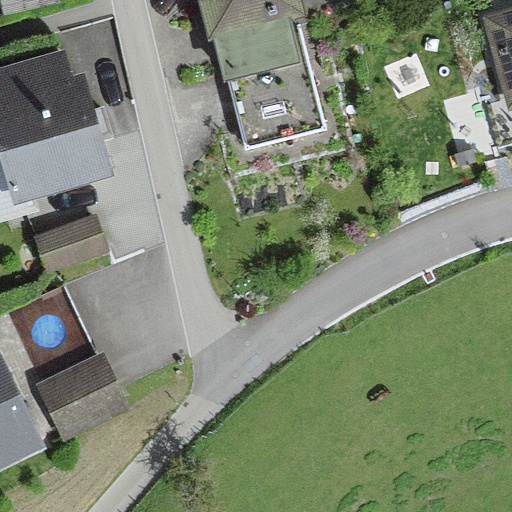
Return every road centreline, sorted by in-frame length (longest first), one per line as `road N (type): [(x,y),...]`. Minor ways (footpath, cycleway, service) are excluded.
road 1 (residential): [(131,0),(204,322),(230,375)]
road 2 (residential): [(511,221),(462,234),(344,292),(230,375)]
road 3 (residential): [(230,375),(109,511)]
